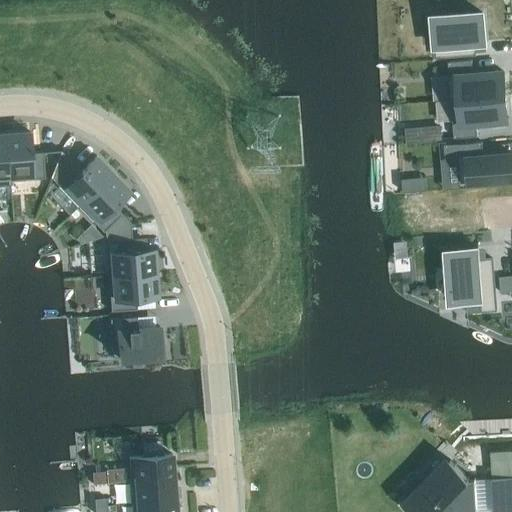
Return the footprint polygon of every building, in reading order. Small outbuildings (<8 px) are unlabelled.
[(440,16),(433,16),(434,31),(433,31),(435,45),(436,56),(475,53),(474,42),(485,41),(483,23),(484,23),(483,12),(440,15),(440,16)] [(449,75),(447,75),(449,99),(506,94),(504,70),(473,73),(472,59),(448,61),(449,75)] [(506,94),(449,99),(449,100),(454,99),(456,122),(453,122),(454,136),(478,134),(477,120),(507,118),(506,94)] [(441,121),(423,123),(425,141),(443,140),(441,121)] [(45,177),(43,151),(31,152),(29,131),(6,133),(9,180),(10,180),(45,177)] [(9,180),(6,133),(0,133),(0,185),(10,185),(10,180),(9,180)] [(483,140),(444,143),(445,158),(458,157),(460,182),(511,178),(511,152),(484,154),(483,140)] [(79,206),(113,173),(96,156),(81,170),(73,162),(54,180),(79,206)] [(103,231),(122,213),(114,204),(129,190),(113,173),(79,206),(92,219),(103,231)] [(425,176),(403,178),(404,191),(426,190),(425,176)] [(155,272),(154,248),(133,250),(132,238),(105,240),(108,275),(155,272)] [(458,249),(447,250),(451,292),(452,300),(466,298),(466,299),(480,298),(481,310),(496,308),(492,257),(478,258),(477,248),(458,249)] [(511,271),(499,272),(500,289),(511,288),(511,271)] [(137,309),(136,297),(157,295),(155,272),(108,275),(111,311),(137,309)] [(162,359),(160,326),(138,328),(137,316),(110,318),(113,357),(137,355),(138,361),(162,359)] [(174,477),(172,453),(163,454),(163,449),(142,451),(142,456),(134,456),(135,480),(173,477),(174,477)] [(498,476),(492,477),(494,511),(511,509),(511,458),(497,459),(498,476)] [(412,499),(406,505),(412,511),(471,511),(478,511),(476,478),(467,478),(469,477),(450,459),(429,481),(411,482),(412,499)] [(92,471),(93,483),(109,482),(108,470),(92,471)] [(175,500),(173,477),(135,480),(130,480),(132,503),(175,500)] [(385,511),(386,490),(348,489),(347,511),(385,511)] [(107,505),(107,497),(95,498),(95,506),(107,505)] [(176,511),(175,500),(132,503),(132,511),(176,511)]
